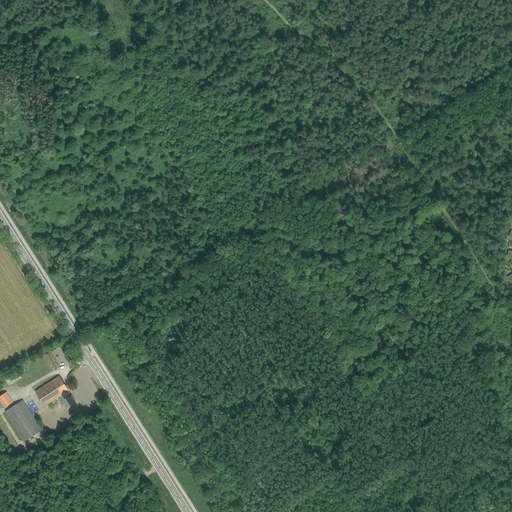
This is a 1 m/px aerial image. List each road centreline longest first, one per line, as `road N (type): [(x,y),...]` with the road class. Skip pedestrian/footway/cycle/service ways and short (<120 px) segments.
road 1 (secondary): [(186,511),(0,217)]
road 2 (track): [(353,511),(324,444),(257,340),(187,266),(210,249)]
road 3 (track): [(210,249),(252,224),(295,248),(337,248),(370,238),(434,197)]
road 4 (track): [(511,334),(495,291),(394,135)]
road 5 (track): [(391,130),(293,27)]
road 6 (track): [(74,335),(187,266)]
road 7 (track): [(107,409),(171,511)]
